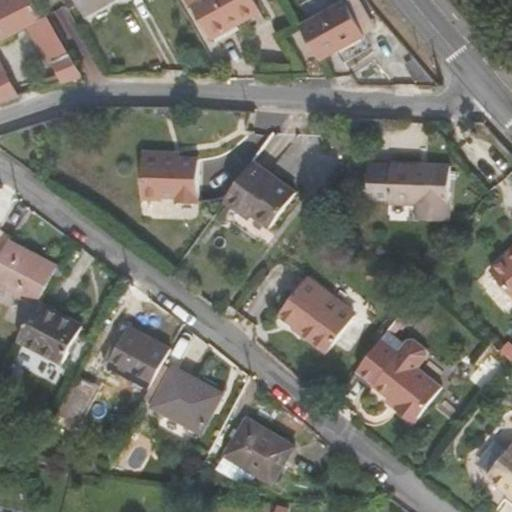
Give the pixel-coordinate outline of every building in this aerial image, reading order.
[(33,0),(4,0),(3,0),(0,2),(0,45),(26,33),(48,67),(54,65),(64,85),(84,80),(48,17),(43,19),(33,0)] [(68,0),(61,0),(68,12),(73,8),(68,0)] [(116,0),(75,0),(85,17),(116,0)] [(191,0),(193,2),(212,39),(261,12),(254,0),(191,0)] [(358,0),(350,0),(345,3),(365,37),(375,31),(358,0)] [(321,62),(365,37),(345,3),(302,26),(321,62)] [(0,61),(0,105),(21,98),(0,61)] [(176,201),(201,202),(202,159),(184,158),(183,152),(145,151),(142,200),(164,201),(165,197),(175,197),(176,201)] [(297,192),(255,160),(224,201),(249,220),(253,216),(269,229),(297,192)] [(451,166),(452,164),(373,162),(372,192),(392,193),(391,203),(418,205),(418,220),(451,220),(451,180),(451,166)] [(463,167),(451,166),(451,180),(463,180),(463,167)] [(15,236),(2,228),(0,232),(0,286),(38,307),(41,302),(60,266),(13,241),(15,236)] [(511,252),(493,270),(511,291),(511,252)] [(312,340),(329,353),(358,314),(311,278),(282,314),(311,336),(314,338),(312,340)] [(84,326),(41,302),(38,307),(20,340),(65,364),(84,326)] [(111,367),(151,388),(172,350),(132,328),(111,367)] [(406,345),(388,331),(358,371),(401,403),(398,407),(417,421),(444,385),(419,366),(421,363),(403,350),(406,345)] [(156,406),(203,432),(223,394),(176,369),(156,406)] [(100,387),(80,376),(56,421),(76,432),(100,387)] [(250,420),(229,455),(261,475),(275,482),(296,447),(250,420)] [(511,445),(487,478),(509,495),(511,492),(511,493),(511,445)] [(252,489),(261,475),(229,455),(220,470),(252,489)]
